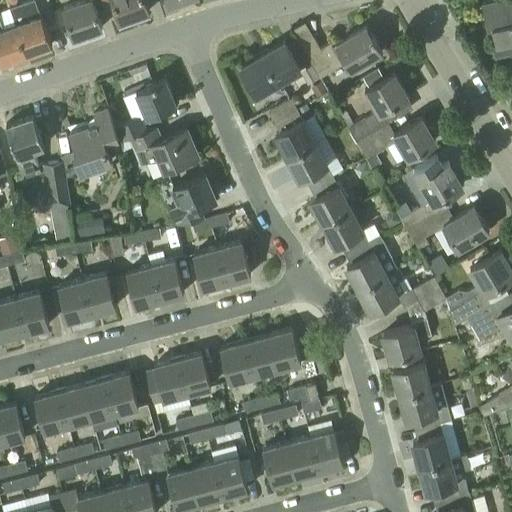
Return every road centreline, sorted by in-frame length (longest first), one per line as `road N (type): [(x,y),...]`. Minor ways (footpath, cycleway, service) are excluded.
road 1 (residential): [(0,373),(313,283)]
road 2 (residential): [(313,283),(241,162),(188,31)]
road 3 (residential): [(394,480),(350,340),(313,283)]
road 4 (residential): [(0,98),(188,31)]
road 5 (residential): [(511,164),(411,0)]
